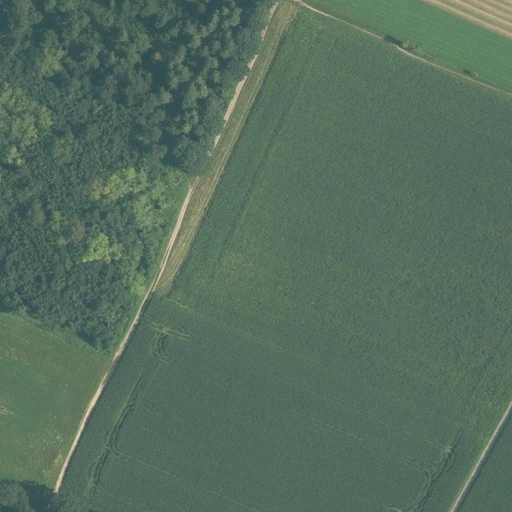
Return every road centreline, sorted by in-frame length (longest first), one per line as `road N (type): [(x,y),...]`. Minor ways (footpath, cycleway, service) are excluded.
road 1 (track): [(190,181),(49,506)]
road 2 (track): [(511,94),(297,0)]
road 3 (track): [(274,0),(190,181)]
